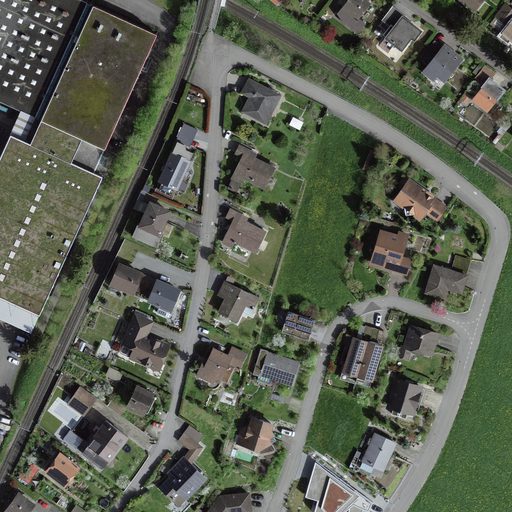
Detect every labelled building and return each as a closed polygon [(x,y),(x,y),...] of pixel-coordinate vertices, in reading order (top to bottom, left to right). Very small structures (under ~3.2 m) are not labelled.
[(0,0),(0,102),(33,117),(22,140),(10,135),(0,156),(0,317),(31,331),(101,177),(93,173),(156,35),(92,6),(91,6),(90,3),(87,4),(86,4),(87,3),(79,0),(0,0)] [(362,1),(363,0),(348,0),(342,8),(350,14),(344,23),(356,33),(364,24),(357,19),(368,5),(362,1)] [(460,0),(474,11),(483,0),(460,0)] [(507,42),(509,39),(511,40),(511,11),(505,6),(496,17),(505,24),(508,21),(510,23),(502,33),(503,34),(500,37),(507,42)] [(402,18),(404,16),(392,7),(383,19),(394,28),(402,18)] [(407,23),(402,18),(394,28),(386,38),(387,39),(381,47),(387,52),(394,44),(401,50),(412,36),(403,29),(407,23)] [(450,52),(444,48),(429,68),(433,72),(430,76),(439,83),(442,79),(443,79),(454,65),(445,58),(450,52)] [(473,99),(487,111),(503,91),(489,80),(494,74),(484,66),(475,78),(481,82),(477,86),(481,89),(473,99)] [(279,96),(260,86),(260,85),(248,79),(242,90),(248,93),(246,97),(249,98),(244,108),(256,114),(253,119),(254,119),(254,118),(265,124),(279,96)] [(198,130),(184,123),(180,131),(194,138),(198,130)] [(235,154),(242,157),(231,180),(232,180),(228,188),(236,192),(243,178),(263,188),(273,168),(250,157),(252,153),(239,146),(235,154)] [(176,190),(189,161),(172,153),(158,182),(176,190)] [(424,211),(436,220),(445,208),(432,199),(425,194),(424,191),(422,189),(419,190),(411,184),(406,191),(401,192),(395,201),(404,207),(405,216),(414,214),(419,218),(424,211)] [(140,226),(158,234),(167,212),(150,204),(147,211),(146,210),(143,218),(144,218),(140,226)] [(226,217),(233,221),(225,237),(255,252),(265,232),(241,221),(243,217),(230,210),(226,217)] [(382,261),(380,267),(405,274),(409,261),(399,258),(406,236),(398,233),(397,238),(380,233),(373,258),(382,261)] [(178,291),(167,286),(130,270),(119,266),(111,284),(132,293),(134,290),(150,297),(149,300),(170,309),(178,291)] [(434,266),(425,293),(444,298),(448,285),(462,289),(466,276),(434,266)] [(217,295),(225,299),(218,312),(236,321),(245,302),(252,306),(250,308),(251,309),(257,298),(250,294),(250,295),(224,282),(217,295)] [(281,332),(308,340),(314,320),(287,312),(281,332)] [(149,366),(149,365),(157,368),(166,347),(159,344),(159,342),(152,339),(151,340),(146,338),(144,341),(141,339),(149,321),(135,315),(122,344),(136,350),(137,348),(141,350),(136,361),(149,366)] [(355,383),(357,377),(367,342),(372,328),(365,326),(364,327),(360,326),(356,339),(353,338),(341,379),(355,383)] [(430,355),(436,334),(412,326),(405,348),(430,355)] [(372,328),(367,342),(357,377),(371,381),(382,347),(374,344),(379,330),(372,328)] [(205,360),(198,376),(211,382),(216,373),(221,376),(226,365),(231,367),(230,369),(237,372),(238,370),(239,370),(240,369),(239,368),(245,355),(231,348),(227,357),(212,350),(207,361),(205,360)] [(260,374),(292,384),(298,363),(266,354),(266,355),(259,353),(253,371),(260,374)] [(412,414),(420,388),(396,380),(388,407),(393,408),(391,415),(405,419),(407,412),(412,414)] [(84,415),(96,399),(79,387),(68,404),(84,415)] [(144,414),(153,395),(135,387),(126,406),(144,414)] [(269,400),(277,402),(282,404),(284,398),(279,396),(271,394),(269,400)] [(269,429),(270,424),(251,418),(249,427),(244,429),(243,433),(245,438),(243,445),(250,447),(258,443),(261,448),(271,443),(275,441),(269,429)] [(109,461),(127,438),(105,421),(100,427),(87,444),(89,445),(82,453),(101,469),(108,460),(109,461)] [(83,439),(71,430),(65,438),(77,447),(83,439)] [(195,443),(183,434),(178,441),(190,450),(195,443)] [(374,434),(362,461),(382,470),(394,443),(374,434)] [(59,454),(46,471),(63,485),(65,483),(68,485),(72,479),(69,477),(77,467),(59,454)] [(171,471),(175,475),(161,489),(173,500),(180,493),(185,498),(204,478),(183,458),(171,471)] [(368,511),(373,502),(316,460),(306,496),(317,500),(315,511),(338,511),(349,501),(368,511)] [(27,511),(32,505),(18,494),(7,509),(8,510),(7,511),(27,511)] [(249,511),(247,494),(220,498),(208,511),(249,511)]
